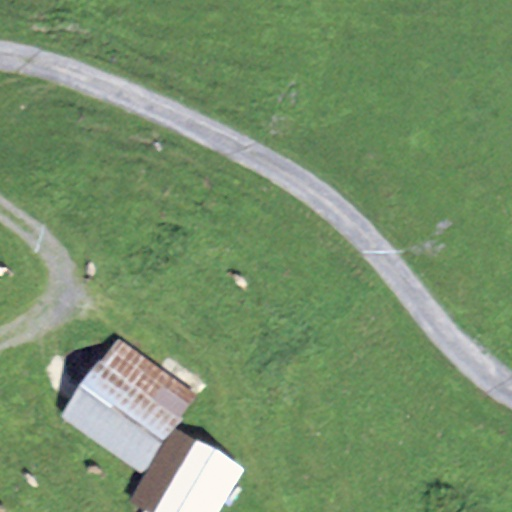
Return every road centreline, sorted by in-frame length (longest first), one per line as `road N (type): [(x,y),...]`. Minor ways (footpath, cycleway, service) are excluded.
road 1 (track): [(511,379),(465,357),(317,191),(39,40),(0,45)]
road 2 (track): [(0,340),(76,319),(0,224)]
